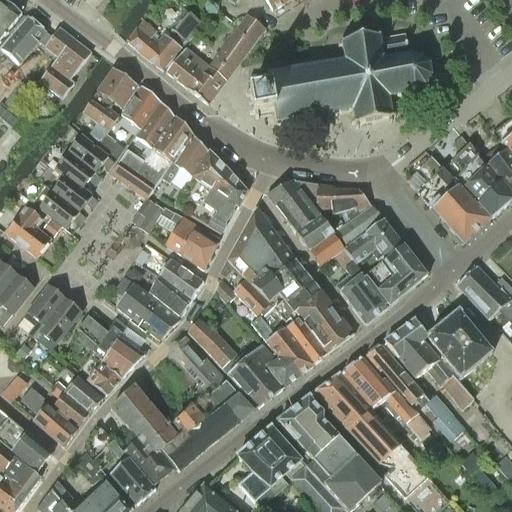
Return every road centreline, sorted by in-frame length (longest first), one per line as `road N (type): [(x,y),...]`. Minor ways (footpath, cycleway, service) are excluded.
road 1 (residential): [(444,282),(151,511)]
road 2 (residential): [(272,164),(179,336),(65,457)]
road 3 (tertiary): [(45,0),(207,128),(272,164)]
road 4 (tertiary): [(374,174),(500,82)]
road 5 (tertiary): [(455,272),(374,174)]
